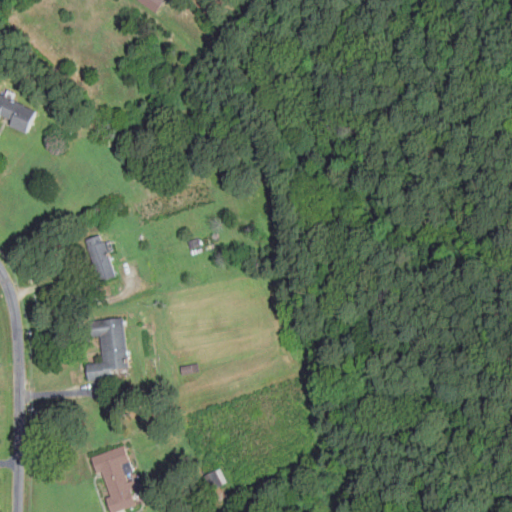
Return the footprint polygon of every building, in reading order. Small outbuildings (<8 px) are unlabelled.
[(0,121),(28,132),(37,107),(0,92),(0,121)] [(117,278),(102,234),(87,240),(101,283),(117,278)] [(89,380),(129,377),(125,318),(92,320),(93,336),(102,336),(104,362),(88,363),(89,380)] [(93,456),(98,474),(102,473),(112,511),(115,511),(137,506),(132,489),(138,487),(127,446),(93,456)] [(214,489),(227,483),(221,469),(208,475),(214,489)]
